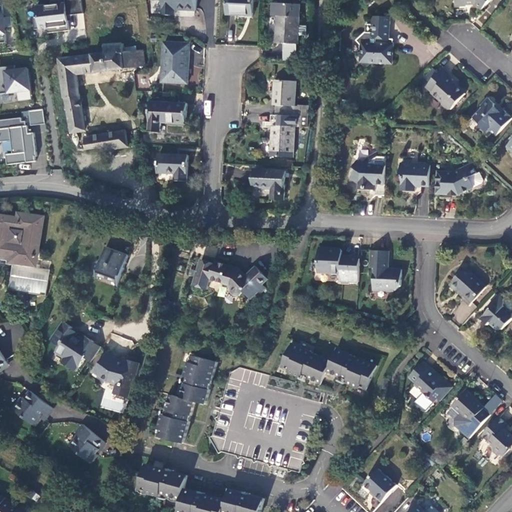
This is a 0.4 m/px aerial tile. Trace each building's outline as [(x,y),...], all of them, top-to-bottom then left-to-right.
[(85,14),(83,0),(58,0),(52,1),(53,6),(39,8),(40,18),(35,18),(37,30),(49,29),(50,34),(70,31),(69,16),(85,14)] [(196,0),(163,0),(163,15),(175,16),(175,10),(196,11),(196,0)] [(253,0),(228,0),(227,14),(245,15),(245,12),(253,13),(253,0)] [(456,0),(456,7),(466,6),(467,5),(475,4),(482,11),(491,0),(456,0)] [(300,5),(273,3),(272,16),(278,16),(277,44),(298,45),(299,35),(306,35),(306,25),(299,25),(300,5)] [(486,10),(476,22),(481,26),(490,13),(486,10)] [(392,67),(393,47),(388,46),(389,41),(390,20),(373,19),(372,27),(366,27),(365,35),(356,42),(362,50),(361,65),(392,67)] [(66,100),(71,133),(85,130),(78,75),(145,67),(142,50),(124,52),(123,43),(106,45),(106,53),(59,59),(64,100),(66,100)] [(190,44),(165,43),(163,83),(188,84),(190,44)] [(20,97),(32,96),(29,69),(17,71),(12,72),(12,70),(0,71),(0,88),(1,95),(20,93),(20,97)] [(433,70),(425,80),(430,84),(426,89),(442,103),(442,107),(447,110),(451,111),(465,95),(452,84),(452,81),(441,72),(439,75),(433,70)] [(276,116),(308,117),(309,107),(296,106),(297,81),(275,81),(274,91),(277,92),(276,116)] [(495,138),(511,120),(501,110),(498,112),(495,109),(495,106),(488,100),(481,106),(480,111),(473,119),(480,125),(480,129),(486,134),(488,131),(495,138)] [(187,104),(151,102),(150,132),(161,133),(162,122),(187,124),(187,104)] [(32,126),(47,124),(45,110),(30,111),(32,126)] [(308,128),(308,117),(276,116),(276,127),(275,140),(272,140),(272,156),(294,158),(295,127),(308,128)] [(30,134),(29,126),(0,129),(0,142),(13,141),(14,154),(8,155),(9,166),(37,162),(36,158),(38,157),(35,133),(30,134)] [(125,131),(85,137),(87,148),(100,147),(101,151),(128,147),(125,131)] [(160,155),(159,166),(159,173),(176,174),(176,181),(187,181),(189,156),(160,155)] [(376,187),(385,187),(386,157),(377,157),(369,161),(365,165),(365,169),(357,163),(353,170),(355,172),(349,182),(359,186),(359,191),(372,192),(372,186),(376,187)] [(422,189),(430,189),(431,168),(414,167),(412,165),(405,165),(403,166),(401,166),(401,176),(403,179),(402,193),(416,194),(416,188),(422,189)] [(438,173),(437,185),(442,191),(441,197),(458,198),(480,186),(481,183),(477,175),(474,176),(469,166),(452,174),(438,173)] [(286,171),(254,169),(254,186),(272,187),(272,198),(285,199),(286,171)] [(376,197),(384,197),(385,187),(376,187),(372,186),(372,192),(376,192),(376,197)] [(46,296),(50,271),(38,269),(39,266),(33,265),(34,257),(37,257),(42,219),(20,216),(20,221),(0,218),(0,255),(13,257),(12,262),(14,262),(13,266),(9,291),(46,296)] [(215,256),(217,248),(207,246),(206,254),(215,256)] [(129,256),(106,248),(97,274),(119,282),(129,256)] [(358,283),(359,259),(349,258),(348,259),(344,259),(339,254),(339,252),(337,250),(319,249),(318,271),(327,272),(329,274),(339,275),(339,281),(358,283)] [(389,253),(372,252),(371,269),(374,270),(374,291),(396,292),(401,287),(402,270),(389,269),(389,253)] [(14,262),(12,262),(13,257),(0,255),(0,259),(6,261),(6,264),(13,266),(14,262)] [(217,265),(205,262),(204,265),(202,270),(199,270),(195,286),(209,290),(212,281),(230,286),(230,292),(234,296),(241,298),(247,293),(253,299),(259,294),(262,295),(268,290),(264,286),(269,281),(256,268),(247,276),(244,273),(241,275),(239,273),(229,270),(230,267),(220,264),(217,265)] [(487,288),(466,268),(451,285),(459,293),(461,291),(473,302),(487,288)] [(499,297),(492,306),(494,307),(491,311),(481,321),(488,327),(490,325),(498,332),(504,332),(511,321),(511,314),(511,313),(511,311),(511,304),(509,302),(505,301),(504,302),(499,297)] [(86,356),(94,343),(84,336),(82,339),(70,331),(72,328),(64,322),(51,341),(60,347),(56,352),(65,359),(66,366),(75,372),(78,367),(79,368),(85,358),(87,356),(86,356)] [(85,358),(92,362),(101,347),(94,343),(86,356),(87,356),(85,358)] [(301,378),(303,375),(304,372),(310,375),(309,377),(308,379),(322,385),(327,372),(341,378),(342,377),(343,374),(349,376),(348,379),(347,383),(360,388),(361,386),(368,389),(378,366),(357,357),(357,358),(351,356),(351,355),(337,349),(332,361),(319,355),(318,356),(311,353),(312,352),(292,344),(283,367),(289,370),(288,372),(301,378)] [(0,370),(9,365),(0,351),(0,370)] [(120,360),(108,352),(95,372),(108,382),(117,385),(115,393),(130,398),(135,379),(136,379),(140,364),(130,361),(130,362),(125,361),(124,363),(119,362),(120,360)] [(187,377),(191,378),(193,378),(192,385),(189,384),(188,384),(184,398),(173,395),(170,410),(171,410),(174,411),(172,417),(169,416),(165,415),(161,430),(163,430),(161,437),(185,444),(191,422),(190,422),(192,416),(193,416),(197,402),(208,405),(212,390),(210,390),(212,384),(214,384),(220,362),(195,355),(193,363),(191,362),(187,377)] [(426,412),(440,398),(439,394),(445,393),(449,388),(423,363),(413,375),(412,378),(417,383),(415,386),(423,394),(415,402),(426,412)] [(53,409),(30,392),(25,399),(21,400),(13,410),(36,427),(43,417),(45,415),(47,416),(53,409)] [(476,432),(491,416),(484,410),(485,409),(465,392),(453,406),(471,423),(469,426),(476,432)] [(511,450),(511,439),(505,433),(503,431),(506,427),(498,421),(482,439),(488,444),(488,445),(491,449),(491,453),(497,459),(502,458),(504,459),(511,450)] [(78,432),(78,436),(70,446),(92,464),(99,455),(97,454),(105,443),(84,425),(78,432)] [(162,496),(163,492),(164,490),(169,491),(168,494),(168,495),(182,499),(178,511),(262,511),(265,501),(251,497),(251,498),(244,496),(245,495),(231,491),(227,502),(206,495),(205,496),(199,495),(200,493),(185,489),(189,476),(175,472),(175,473),(169,471),(170,469),(148,463),(141,487),(148,489),(147,491),(162,496)] [(398,486),(380,470),(366,485),(372,492),(372,493),(383,502),(398,486)] [(5,499),(0,506),(0,511),(18,511),(10,507),(12,504),(5,499)]
